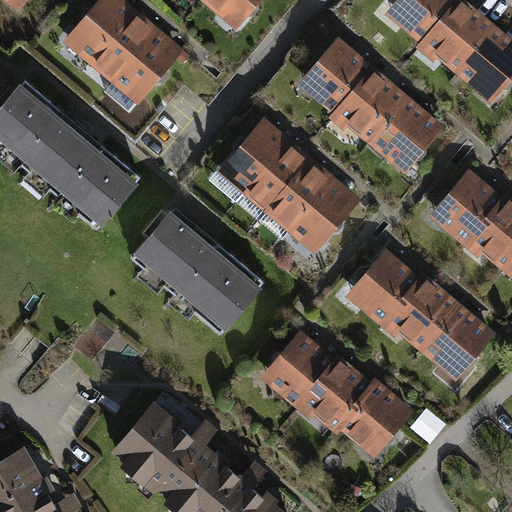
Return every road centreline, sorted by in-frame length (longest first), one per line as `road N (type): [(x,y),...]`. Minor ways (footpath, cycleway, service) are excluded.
road 1 (residential): [(178,148),(310,0)]
road 2 (residential): [(511,381),(404,483)]
